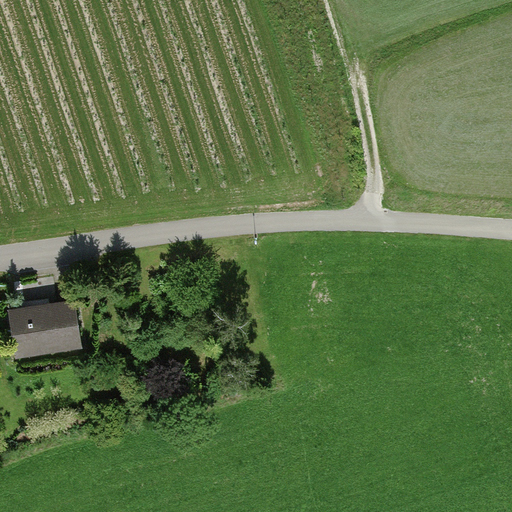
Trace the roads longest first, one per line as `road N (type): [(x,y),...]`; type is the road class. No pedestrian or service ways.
road 1 (unclassified): [(511,230),(360,220),(238,224),(0,256)]
road 2 (track): [(333,0),(379,171),(377,198),(360,220)]
